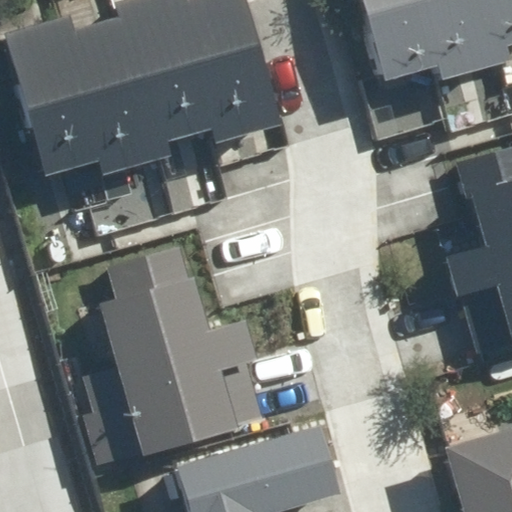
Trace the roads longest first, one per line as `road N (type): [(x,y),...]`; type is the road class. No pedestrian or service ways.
road 1 (residential): [(283,0),(319,126),(349,511)]
road 2 (residential): [(0,356),(45,511)]
